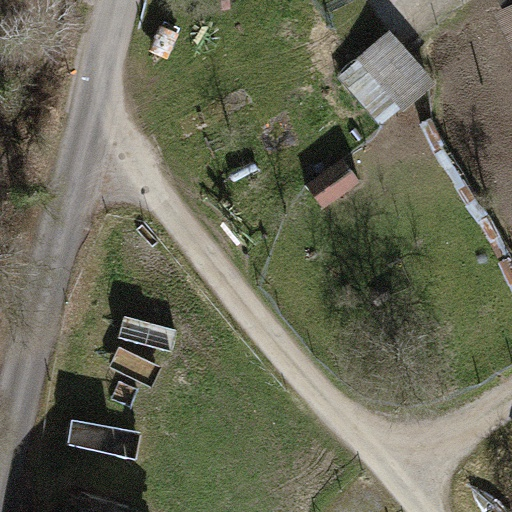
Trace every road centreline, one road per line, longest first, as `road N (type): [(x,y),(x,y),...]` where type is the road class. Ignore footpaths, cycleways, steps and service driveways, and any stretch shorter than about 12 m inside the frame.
road 1 (track): [(89,110),(413,511)]
road 2 (unclassified): [(0,467),(89,110)]
